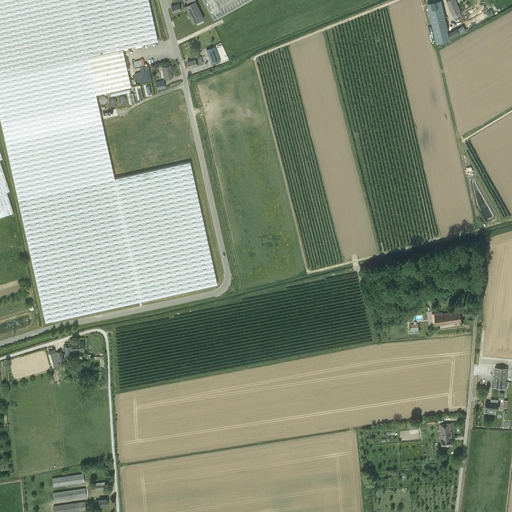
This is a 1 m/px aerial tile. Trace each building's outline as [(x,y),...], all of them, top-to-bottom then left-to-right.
[(114,178),(106,142),(96,94),(131,87),(123,50),(157,41),(147,0),(0,0),(0,116),(46,322),(142,300),(217,284),(190,161),(114,178)] [(207,0),(218,20),(253,0),(207,0)] [(430,19),(444,15),(441,0),(427,3),(430,19)] [(448,0),(447,1),(453,15),(461,12),(455,0),(448,0)] [(195,1),(184,6),(193,24),(203,19),(195,1)] [(179,3),(171,6),(173,12),(181,10),(181,9),(184,8),(182,3),(179,4),(179,3)] [(451,39),(460,34),(457,28),(448,33),(451,39)] [(220,61),(217,52),(215,46),(206,50),(208,55),(212,64),(220,61)] [(195,59),(187,61),(188,64),(188,66),(189,66),(189,67),(197,65),(197,63),(200,62),(199,58),(196,59),(195,59)] [(162,67),(164,79),(172,77),(170,70),(172,70),(170,65),(162,67)] [(164,80),(156,82),(157,89),(165,87),(164,80)] [(0,216),(6,215),(13,213),(7,191),(10,190),(0,160),(0,159),(2,158),(0,150),(0,216)] [(460,311),(454,312),(445,313),(442,314),(442,312),(434,314),(436,325),(462,321),(460,311)] [(410,325),(411,334),(419,333),(418,324),(410,325)] [(71,354),(70,353),(84,351),(84,341),(71,343),(71,346),(64,347),(65,355),(71,354)] [(61,351),(50,354),(54,368),(59,366),(58,362),(59,362),(64,361),(61,351)] [(493,387),(505,388),(507,368),(495,367),(493,387)] [(485,409),(495,410),(499,410),(499,403),(498,403),(498,400),(492,399),(492,402),(485,401),(485,409)] [(451,424),(439,425),(442,446),(453,445),(451,424)] [(85,482),(83,473),(52,478),(53,487),(85,482)] [(106,481),(94,483),(94,490),(106,488),(106,481)] [(86,496),(85,488),(53,492),(54,501),(86,496)] [(72,511),(86,510),(85,501),(54,506),(54,511),(72,511)]
